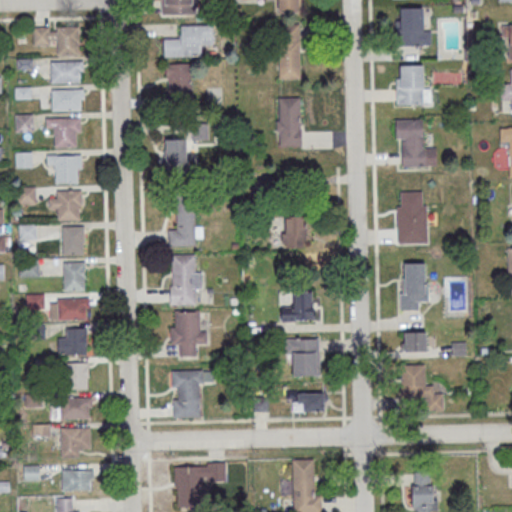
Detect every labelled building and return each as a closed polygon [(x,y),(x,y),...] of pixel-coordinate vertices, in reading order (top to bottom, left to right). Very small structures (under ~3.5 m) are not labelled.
[(161,0),(161,13),(193,13),(192,0),(161,0)] [(301,12),(300,0),(277,0),(277,12),(301,12)] [(431,45),(431,28),(424,28),(424,8),(398,8),(398,45),(431,45)] [(509,36),(509,61),(511,60),(511,24),(501,25),(501,36),(509,36)] [(164,56),(201,56),(201,44),(213,44),(213,25),(179,25),(179,37),(164,37),(164,56)] [(300,79),(300,25),(278,25),(278,79),(300,79)] [(57,26),(58,54),(78,54),(78,26),(57,26)] [(31,68),(31,58),(18,58),(18,68),(31,68)] [(50,61),(51,82),(80,81),(79,70),(83,70),(83,60),(50,61)] [(191,63),(167,63),(167,101),(191,101),(191,63)] [(396,64),(396,104),(427,104),(427,64),(396,64)] [(511,117),(511,68),(509,68),(510,80),(501,80),(501,100),(510,99),(511,118),(511,117)] [(31,86),(15,86),(15,99),(31,99),(31,86)] [(51,89),(52,110),(80,109),(80,98),(83,98),(83,88),(51,89)] [(277,97),(277,145),(301,145),(301,97),(277,97)] [(15,114),(33,114),(33,131),(15,132),(15,114)] [(44,117),(45,128),(53,128),(53,133),(55,133),(55,146),(76,145),(75,131),(80,131),(80,117),(44,117)] [(395,140),(402,140),(402,167),(437,167),(437,146),(423,146),(423,118),(395,118),(395,140)] [(208,139),(208,122),(189,122),(189,139),(208,139)] [(511,125),(499,126),(500,145),(509,145),(510,177),(511,176),(511,125)] [(166,131),(166,168),(186,168),(186,131),(166,131)] [(15,151),(31,151),(32,167),(15,167),(15,151)] [(45,154),(46,165),(54,165),(54,170),(56,170),(56,183),(77,182),(76,168),(81,168),(81,154),(45,154)] [(17,204),(35,204),(35,186),(17,186),(17,204)] [(57,191),(57,219),(78,219),(77,190),(57,191)] [(397,191),(397,244),(427,244),(427,191),(397,191)] [(177,203),(177,229),(169,229),(169,246),(195,246),(195,203),(177,203)] [(306,215),(283,215),(283,249),(306,249),(306,215)] [(19,224),(36,223),(36,239),(19,240),(19,224)] [(62,226),(63,254),(83,254),(83,225),(62,226)] [(171,254),(171,304),(196,304),(196,288),(202,288),(202,272),(194,272),(194,254),(171,254)] [(19,260),(38,260),(38,276),(19,276),(19,260)] [(63,261),(63,290),(84,289),(84,261),(63,261)] [(428,300),(428,262),(399,262),(400,309),(419,309),(419,300),(428,300)] [(313,320),(313,290),(292,290),(292,306),(281,306),(281,320),(313,320)] [(25,293),(43,293),(43,308),(25,309),(25,293)] [(87,298),(50,298),(50,319),(87,319),(87,298)] [(170,344),(179,344),(179,356),(196,356),(196,343),(207,343),(207,331),(199,331),(199,311),(174,311),(174,327),(170,326),(170,344)] [(57,337),(57,354),(86,354),(86,328),(67,328),(67,337),(57,337)] [(427,332),(402,332),(402,351),(427,351),(427,332)] [(319,338),(285,338),(285,356),(293,356),(293,374),(319,374),(319,338)] [(68,388),(87,388),(87,362),(68,362),(68,388)] [(425,364),(401,364),(402,400),(424,400),(424,410),(443,409),(443,393),(433,393),(433,384),(425,384),(425,364)] [(172,418),(199,417),(199,383),(208,383),(208,369),(172,369),(172,418)] [(324,392),(292,392),(292,411),(324,411),(324,392)] [(90,396),(59,396),(59,418),(90,418),(90,396)] [(254,410),(266,410),(266,398),(254,398),(254,410)] [(80,447),(90,447),(90,426),(61,426),(61,455),(80,455),(80,447)] [(291,511),(321,511),(321,494),(313,494),(313,458),(292,458),(291,511)] [(173,466),(206,465),(206,462),(225,461),(225,480),(207,480),(207,476),(201,476),(202,508),(174,509),(173,466)] [(62,491),(91,491),(91,469),(62,469),(62,491)] [(435,511),(435,471),(411,471),(412,511),(417,511),(416,511),(431,511),(435,511)]
